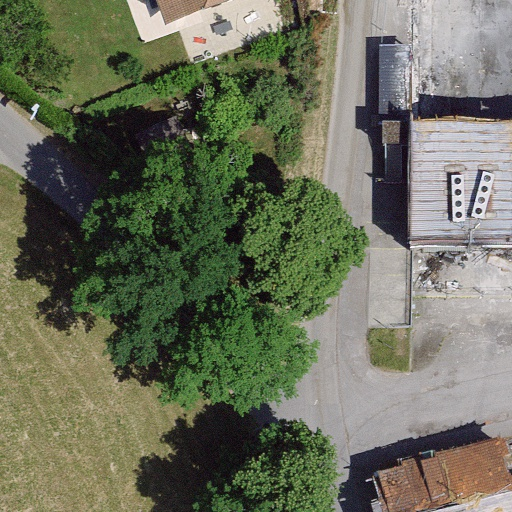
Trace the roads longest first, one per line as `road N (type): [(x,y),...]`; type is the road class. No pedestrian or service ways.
road 1 (residential): [(322,362),(60,183),(0,119)]
road 2 (unclassified): [(322,362),(351,0)]
road 3 (residential): [(317,425),(511,394)]
